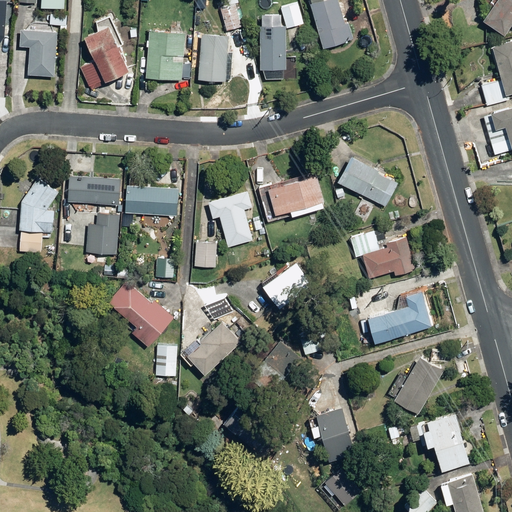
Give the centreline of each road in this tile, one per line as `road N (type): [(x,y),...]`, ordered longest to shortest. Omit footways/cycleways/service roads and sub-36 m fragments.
road 1 (residential): [(423,83),(250,133),(34,123),(0,138)]
road 2 (tertiary): [(423,83),(492,329)]
